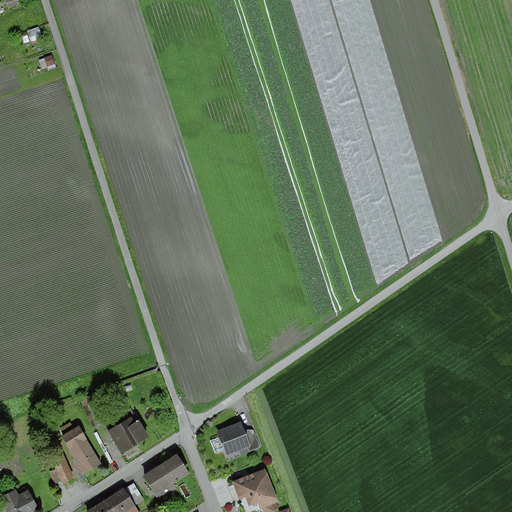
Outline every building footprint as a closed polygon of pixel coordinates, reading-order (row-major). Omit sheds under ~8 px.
[(15,0),(5,0),(9,9),(18,5),(15,0)] [(39,29),(28,33),(31,42),(43,39),(39,29)] [(52,56),(44,58),(48,70),(55,67),(52,56)] [(91,421),(93,428),(103,425),(94,402),(98,401),(96,396),(82,401),(90,421),(91,421)] [(111,429),(108,431),(122,454),(149,437),(130,405),(105,419),(111,429)] [(63,435),(74,429),(70,422),(59,428),(63,435)] [(241,423),(217,432),(219,437),(210,441),(215,453),(224,450),(226,456),(238,451),(240,456),(249,452),(248,448),(250,447),(243,429),(241,423)] [(73,459),(72,459),(81,476),(102,464),(79,425),(74,429),(63,435),(61,436),(69,450),(68,450),(73,459)] [(254,430),(243,429),(250,447),(248,448),(249,452),(261,447),(254,430)] [(57,469),(49,472),(54,483),(72,476),(60,446),(50,450),(57,469)] [(176,455),(143,476),(155,495),(188,474),(176,455)] [(267,469),(233,481),(240,500),(246,497),(249,506),(258,502),(260,509),(262,508),(263,511),(274,511),(275,511),(272,504),(279,501),(267,469)] [(134,484),(124,489),(135,506),(144,500),(134,484)] [(124,488),(85,511),(138,511),(135,506),(124,489),(124,488)] [(16,489),(0,497),(7,511),(30,511),(38,508),(28,490),(19,494),(16,489)]
